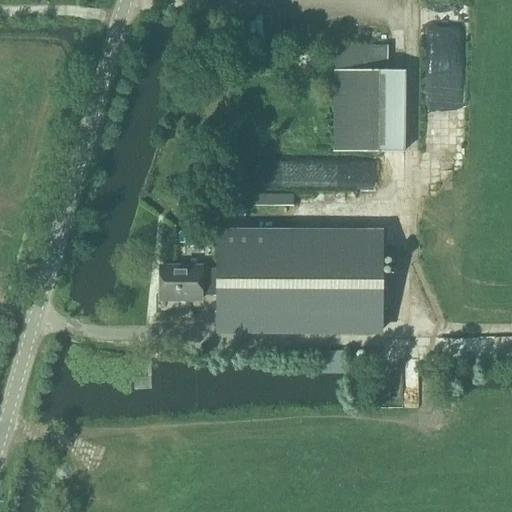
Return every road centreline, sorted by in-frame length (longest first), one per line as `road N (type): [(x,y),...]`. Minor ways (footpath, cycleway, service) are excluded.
road 1 (unclassified): [(0,448),(124,0)]
road 2 (track): [(511,329),(437,327),(408,300),(408,0)]
road 3 (track): [(102,458),(293,447)]
